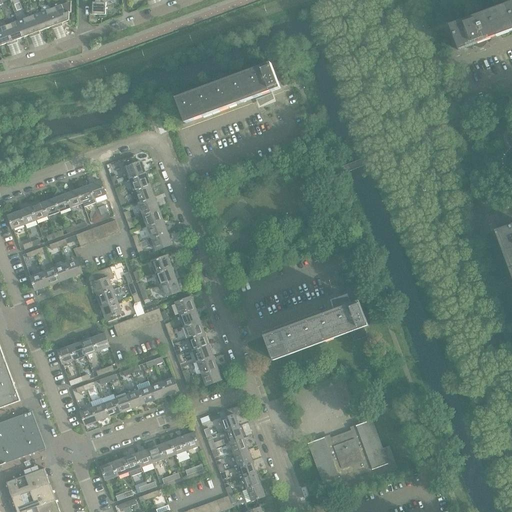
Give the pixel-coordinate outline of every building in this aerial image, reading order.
[(93,3),(93,15),(106,15),(106,8),(112,6),(117,6),(116,0),(96,0),(95,0),(94,0),(94,3),(93,3)] [(62,5),(51,9),(53,14),(55,20),(57,26),(58,28),(63,26),(62,24),(69,21),(70,13),(71,13),(71,2),(62,5)] [(485,41),(511,31),(511,3),(450,27),(459,51),(476,45),(476,47),(477,47),(477,46),(485,43),(486,43),(485,41)] [(53,14),(51,9),(46,11),(40,13),(44,24),(46,30),(52,27),(53,30),(58,28),(57,26),(55,20),(53,14)] [(40,32),(46,30),(44,24),(40,13),(33,16),(29,17),(30,22),(33,29),(35,34),(36,36),(41,35),(40,32)] [(31,38),(36,36),(35,34),(33,29),(30,22),(29,17),(24,19),(17,22),(22,33),(23,38),(30,36),(31,38)] [(22,33),(17,22),(15,22),(6,26),(8,30),(10,37),(12,42),(13,45),(18,43),(17,40),(23,38),(22,33)] [(8,46),(13,45),(12,42),(10,37),(8,30),(6,26),(1,28),(0,28),(0,45),(1,46),(7,44),(8,46)] [(281,89),(272,64),(263,68),(177,99),(186,124),(191,122),(251,100),(254,99),(259,97),(263,104),(268,102),(274,99),(272,94),(271,95),(271,93),(281,89)] [(130,180),(146,174),(142,162),(125,168),(130,180)] [(151,186),(146,174),(130,180),(134,192),(151,186)] [(90,186),(95,200),(107,195),(102,181),(90,186)] [(90,186),(78,190),(83,204),(85,208),(96,203),(95,200),(90,186)] [(134,192),(139,204),(155,198),(151,186),(134,192)] [(83,204),(78,190),(67,194),(72,208),(83,204)] [(67,194),(62,196),(61,193),(54,196),(55,199),(60,213),(72,208),(67,194)] [(139,204),(143,215),(159,209),(155,198),(139,204)] [(60,213),(55,199),(44,203),(49,217),(60,213)] [(31,204),(32,207),(37,221),(49,217),(44,203),(39,205),(38,202),(31,204)] [(37,221),(32,207),(31,204),(24,207),(25,210),(20,212),(25,225),(37,221)] [(143,215),(147,227),(164,221),(159,209),(143,215)] [(13,230),(25,225),(20,212),(8,216),(13,230)] [(121,233),(117,221),(111,223),(115,235),(121,233)] [(147,227),(152,239),(168,233),(164,221),(147,227)] [(111,223),(105,225),(109,237),(115,235),(111,223)] [(100,227),(104,239),(109,237),(105,225),(100,227)] [(511,225),(495,231),(511,276),(511,225)] [(98,241),(104,239),(100,227),(94,229),(98,241)] [(94,229),(88,231),(92,243),(98,241),(94,229)] [(86,245),(92,243),(88,231),(82,234),(86,245)] [(168,233),(152,239),(156,251),(172,245),(168,233)] [(81,247),(86,245),(82,234),(76,236),(81,247)] [(152,262),(156,274),(173,268),(168,256),(152,262)] [(78,260),(66,264),(71,278),(83,273),(78,260)] [(71,278),(66,264),(54,269),(60,282),(71,278)] [(97,296),(114,290),(109,279),(114,277),(111,268),(112,268),(111,268),(93,274),(94,275),(97,283),(93,284),(97,296)] [(156,274),(161,286),(177,280),(173,268),(156,274)] [(60,282),(54,269),(43,273),(48,287),(60,282)] [(36,291),(48,287),(43,273),(31,277),(36,291)] [(182,292),(177,280),(161,286),(165,298),(182,292)] [(97,296),(102,308),(118,302),(114,290),(97,296)] [(192,297),(190,298),(176,303),(180,315),(196,309),(192,297)] [(364,329),(364,328),(368,326),(359,301),(360,301),(349,305),(349,303),(350,303),(348,298),(336,301),(338,309),(333,311),(265,336),(274,361),(351,332),(352,333),(351,333),(354,341),(367,336),(364,328),(364,329)] [(122,314),(118,302),(102,308),(106,320),(122,314)] [(158,323),(164,321),(161,313),(160,309),(154,311),(158,323)] [(180,315),(184,327),(201,321),(196,309),(180,315)] [(154,311),(148,313),(153,325),(158,323),(154,311)] [(148,313),(143,315),(147,327),(153,325),(148,313)] [(143,315),(137,318),(141,329),(147,327),(143,315)] [(137,318),(131,320),(136,331),(141,329),(137,318)] [(131,320),(126,322),(130,333),(136,331),(131,320)] [(184,327),(189,339),(205,333),(201,321),(184,327)] [(126,322),(120,324),(124,336),(130,333),(126,322)] [(119,338),(124,336),(120,324),(114,326),(119,338)] [(189,339),(193,351),(210,344),(205,333),(189,339)] [(105,334),(93,338),(98,352),(110,347),(105,334)] [(93,338),(82,342),(87,356),(98,352),(93,338)] [(87,356),(82,342),(70,347),(75,360),(87,356)] [(214,356),(210,344),(193,351),(198,362),(214,356)] [(174,347),(177,357),(182,355),(178,346),(174,347)] [(63,365),(75,360),(70,347),(58,351),(63,365)] [(198,375),(202,374),(218,368),(214,356),(198,362),(194,364),(198,375)] [(6,361),(0,363),(0,378),(11,374),(6,361)] [(223,380),(218,368),(202,374),(206,386),(223,380)] [(0,378),(0,393),(16,388),(11,374),(0,378)] [(163,382),(168,396),(179,391),(174,378),(163,382)] [(137,386),(138,388),(144,404),(156,400),(151,387),(149,382),(137,386)] [(163,382),(151,387),(156,400),(168,396),(163,382)] [(0,393),(0,409),(21,401),(16,388),(0,393)] [(126,392),(127,395),(132,409),(144,404),(138,388),(126,392)] [(114,395),(121,413),(132,409),(127,395),(126,392),(126,391),(114,395)] [(103,399),(104,404),(109,417),(121,413),(114,395),(103,399)] [(93,408),(98,422),(109,417),(104,404),(93,408)] [(86,426),(98,422),(93,408),(81,412),(86,426)] [(27,414),(0,423),(0,466),(19,459),(24,457),(42,450),(46,449),(33,411),(27,414)] [(221,420),(226,432),(240,427),(235,415),(221,420)] [(389,447),(387,448),(383,450),(372,422),(373,421),(373,420),(357,426),(358,429),(326,441),(325,438),(308,444),(309,445),(325,488),(324,488),(325,489),(340,483),(341,484),(351,480),(351,479),(395,463),(395,462),(394,462),(389,448),(390,448),(389,447)] [(226,432),(230,443),(244,438),(242,434),(245,433),(243,426),(240,427),(226,432)] [(194,432),(183,437),(188,451),(199,446),(194,432)] [(183,437),(171,441),(176,455),(188,451),(183,437)] [(244,438),(230,443),(235,455),(248,450),(244,438)] [(165,459),(176,455),(171,441),(159,445),(165,459)] [(159,445),(148,450),(153,464),(165,459),(159,445)] [(148,450),(136,454),(141,468),(153,464),(148,450)] [(252,462),(248,450),(235,455),(239,467),(252,462)] [(130,472),(141,468),(136,454),(125,458),(130,472)] [(125,458),(113,463),(118,476),(130,472),(125,458)] [(252,462),(239,467),(243,478),(257,473),(252,462)] [(106,481),(118,476),(113,463),(101,467),(106,481)] [(34,491),(51,485),(45,469),(28,475),(34,491)] [(261,485),(257,473),(243,478),(247,490),(261,485)] [(13,499),(34,491),(28,475),(7,483),(13,499)] [(147,484),(149,490),(157,486),(156,481),(147,484)] [(17,511),(24,511),(57,500),(51,485),(34,491),(13,499),(17,511)] [(247,503),(265,496),(261,485),(247,490),(242,491),(247,503)] [(231,504),(228,496),(223,498),(227,511),(233,509),(231,504)] [(217,501),(221,511),(223,511),(227,511),(223,498),(217,501)] [(24,511),(61,511),(57,500),(24,511)] [(212,503),(214,511),(221,511),(217,501),(212,503)]
